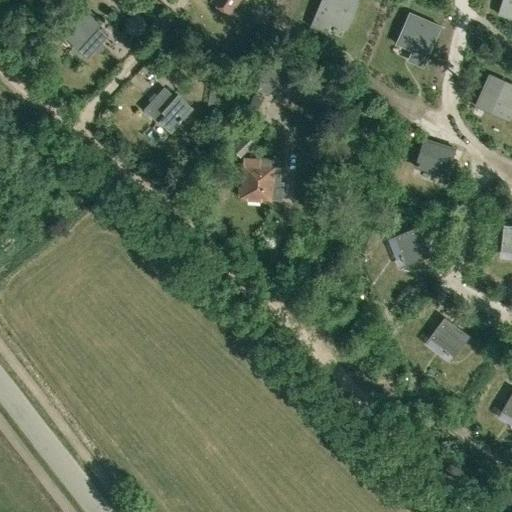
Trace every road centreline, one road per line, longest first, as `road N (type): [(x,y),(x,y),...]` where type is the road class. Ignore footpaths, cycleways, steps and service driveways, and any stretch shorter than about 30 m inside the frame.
road 1 (track): [(477,511),(0,61)]
road 2 (track): [(74,126),(163,27),(162,0)]
road 3 (unclassified): [(0,386),(97,511)]
